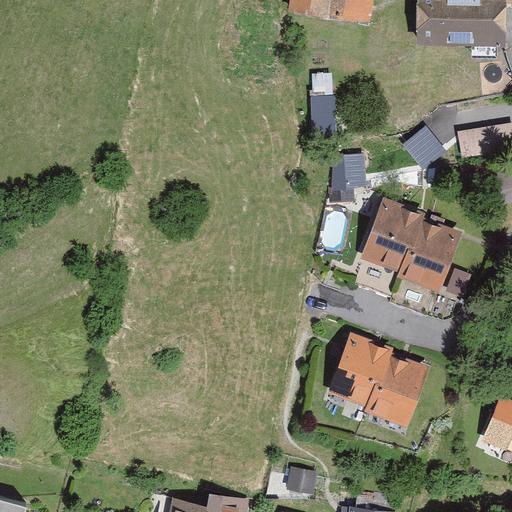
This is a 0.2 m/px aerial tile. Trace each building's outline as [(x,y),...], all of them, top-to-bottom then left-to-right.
[(301,0),(300,12),(359,21),(362,0),(301,0)] [(419,0),(419,40),(503,41),(503,0),(419,0)] [(317,99),(319,135),(336,135),(334,97),(317,99)] [(462,126),(464,151),(507,147),(504,122),(462,126)] [(426,123),(404,138),(423,165),(445,150),(426,123)] [(511,159),(495,163),(503,200),(511,198),(511,159)] [(334,186),(346,185),(346,169),(335,170),(334,186)] [(346,185),(334,186),(335,199),(347,198),(346,185)] [(402,266),(420,221),(421,217),(384,203),(354,283),(373,289),(384,260),(402,266)] [(408,308),(427,315),(457,235),(420,221),(402,266),(400,271),(419,278),(408,308)] [(384,260),(373,289),(391,296),(400,271),(402,266),(384,260)] [(400,271),(391,296),(389,301),(408,308),(419,278),(400,271)] [(371,402),(388,356),(390,351),(352,337),(333,387),(371,402)] [(388,356),(371,402),(369,406),(406,420),(424,370),(388,356)] [(511,405),(502,401),(489,433),(509,441),(507,447),(511,449),(511,405)] [(293,486),(313,490),(316,475),(296,471),(293,486)] [(207,506),(178,501),(179,498),(161,495),(158,511),(244,511),(247,501),(210,493),(207,506)] [(0,495),(0,511),(23,511),(26,502),(0,495)]
